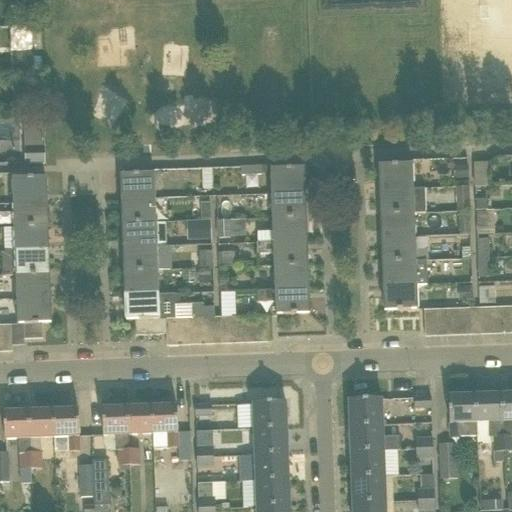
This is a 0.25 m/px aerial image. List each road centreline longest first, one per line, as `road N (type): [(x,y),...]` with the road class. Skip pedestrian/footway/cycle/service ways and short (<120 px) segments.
road 1 (residential): [(0,370),(326,357)]
road 2 (residential): [(326,357),(511,350)]
road 3 (residential): [(330,511),(326,357)]
